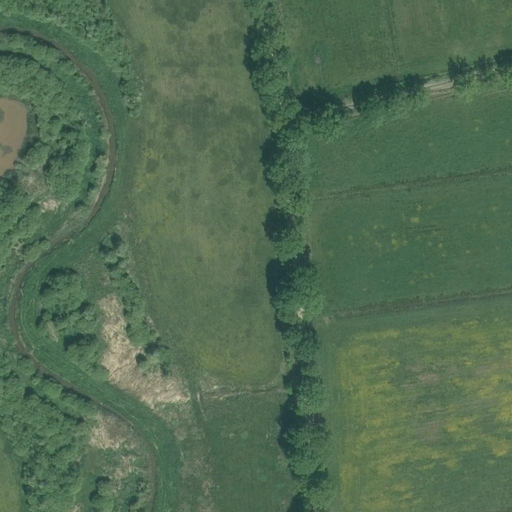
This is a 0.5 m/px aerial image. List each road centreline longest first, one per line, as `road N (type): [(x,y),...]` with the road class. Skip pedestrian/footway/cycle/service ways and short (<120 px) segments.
road 1 (track): [(273,0),(292,117),(322,511)]
road 2 (track): [(292,117),(511,64)]
